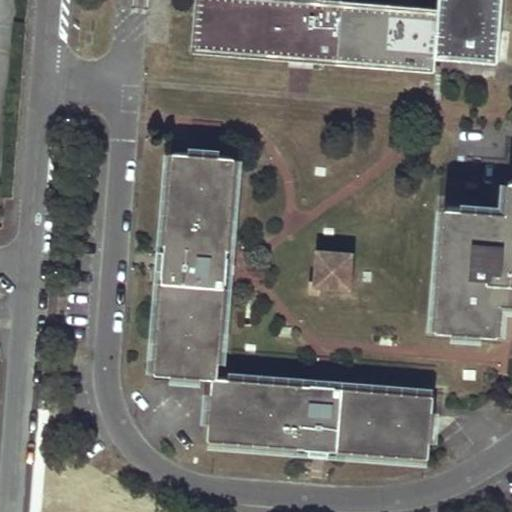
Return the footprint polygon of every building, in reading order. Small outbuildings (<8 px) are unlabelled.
[(434,56),(437,8),(335,0),(194,0),(191,51),(432,70),(434,56)] [(437,0),(437,8),(434,56),(495,61),(499,0),(437,0)] [(216,379),(233,158),(172,152),(164,254),(163,273),(154,374),(210,379),(207,441),(306,449),(327,450),(427,458),(430,397),(216,379)] [(511,180),(508,180),(505,211),(443,207),(434,330),(496,335),(498,304),(499,293),(511,294),(511,180)] [(163,273),(164,254),(153,253),(151,272),(163,273)] [(346,294),(348,261),(317,259),(316,287),(319,287),(319,292),(346,294)] [(319,292),(319,287),(316,287),(309,287),(308,300),(318,300),(319,292)] [(511,305),(511,294),(499,293),(498,304),(511,305)] [(326,460),(327,450),(306,449),(305,458),(326,460)]
